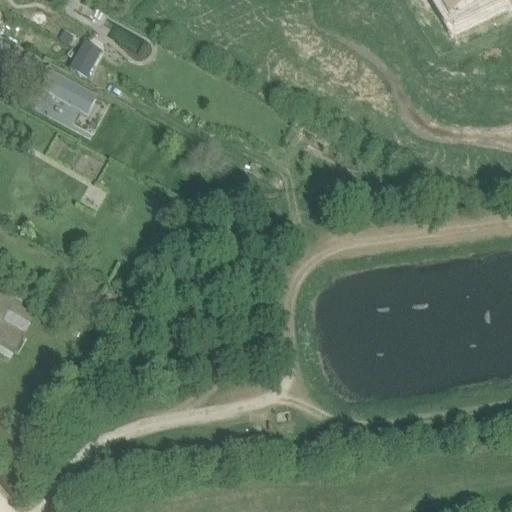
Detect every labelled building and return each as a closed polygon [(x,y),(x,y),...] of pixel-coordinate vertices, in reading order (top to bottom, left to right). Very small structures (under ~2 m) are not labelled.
[(434,0),(449,22),(450,22),(448,19),(478,0),(494,0),(494,1),(495,0),(434,0)] [(77,58),(70,71),(87,80),(94,68),(77,58)] [(50,74),(41,90),(86,115),(95,99),(50,74)] [(0,99),(3,102),(3,101),(8,98),(15,93),(0,84),(0,99)] [(165,133),(161,141),(172,147),(176,139),(165,133)]
